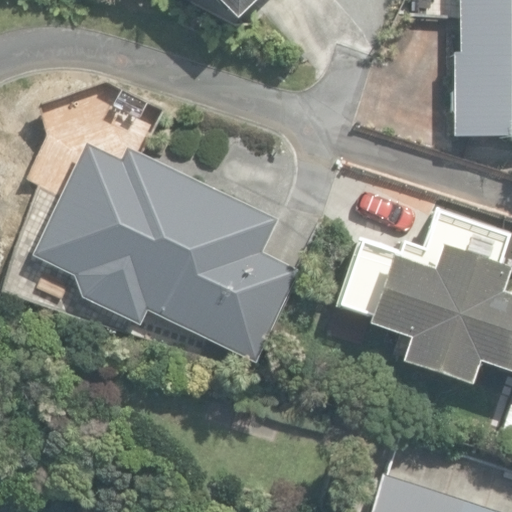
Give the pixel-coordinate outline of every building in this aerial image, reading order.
[(205,0),(227,23),(251,0),(205,0)] [(448,51),(448,138),(511,138),(511,0),(452,0),(453,51),(448,51)] [(144,312),(253,364),(296,275),(259,256),(275,221),(124,149),(118,161),(82,144),(29,255),(73,276),(79,299),(136,326),(144,312)] [(492,266),(502,235),(425,211),(413,247),(393,241),(389,252),(350,239),(328,306),(362,317),(359,326),(399,339),(391,363),(462,386),(469,364),(511,377),(511,300),(492,294),(501,268),(492,266)] [(287,298),(276,330),(300,338),(311,306),(287,298)] [(511,396),(487,387),(473,424),(511,438),(511,396)] [(488,511),(375,472),(360,511),(488,511)]
